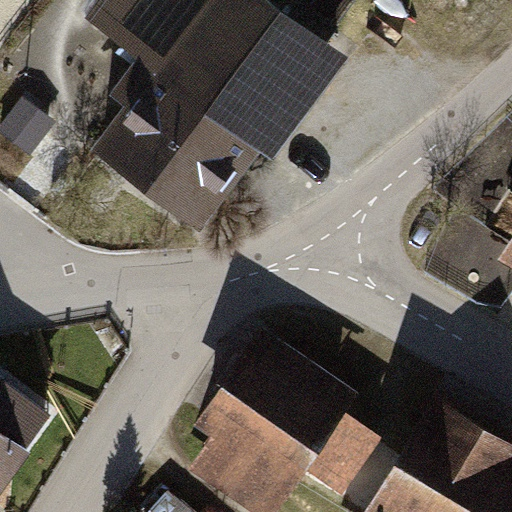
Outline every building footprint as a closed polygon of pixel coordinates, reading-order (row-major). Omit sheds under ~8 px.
[(239,228),(375,45),(313,0),(109,0),(104,7),(176,60),(118,140),(239,228)] [(310,511),(384,387),(280,325),(222,422),(243,435),(218,478),(276,511),(310,511)] [(511,511),(511,412),(459,382),(384,511),(511,511)] [(0,511),(19,511),(66,447),(0,400),(0,511)] [(200,511),(182,493),(161,511),(200,511)]
